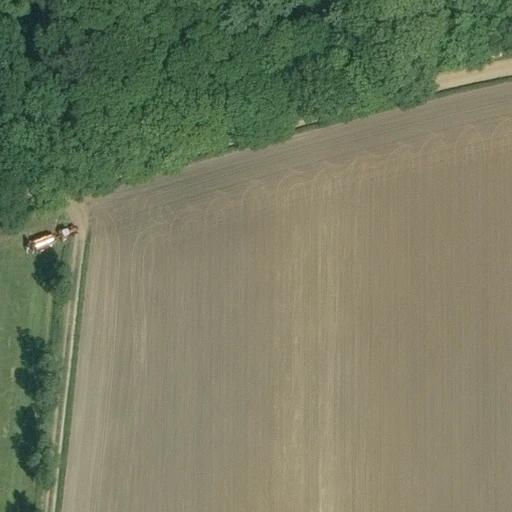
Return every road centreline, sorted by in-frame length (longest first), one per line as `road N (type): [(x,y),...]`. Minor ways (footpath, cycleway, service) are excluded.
road 1 (track): [(0,208),(511,68)]
road 2 (track): [(58,0),(103,159)]
